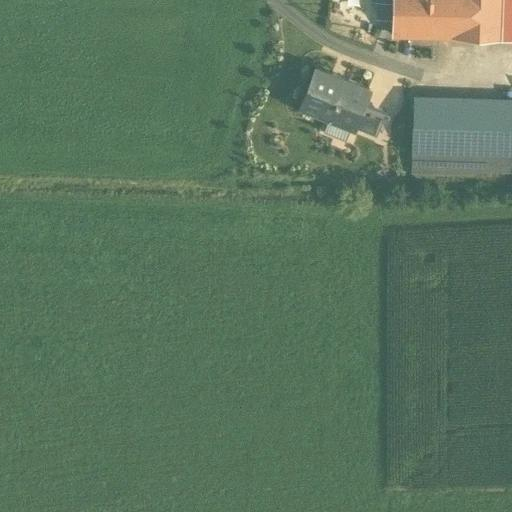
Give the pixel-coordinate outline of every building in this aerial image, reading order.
[(506,0),(391,0),(390,32),(452,34),(452,35),(505,36),(506,0)] [(367,86),(314,64),(298,103),(352,124),(362,100),(367,86)] [(511,97),(412,95),(411,146),(472,148),(511,148),(511,97)] [(384,109),(362,100),(352,124),(374,133),(384,109)] [(472,148),(411,146),(410,169),(471,171),(472,167),(472,148)] [(511,155),(511,148),(472,148),(472,167),(511,168),(511,155)]
